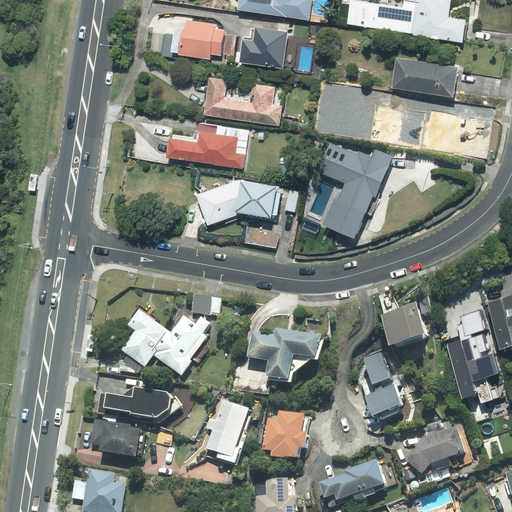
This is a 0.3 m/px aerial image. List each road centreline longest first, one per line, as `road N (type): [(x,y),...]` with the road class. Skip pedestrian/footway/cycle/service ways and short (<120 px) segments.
road 1 (residential): [(511,172),(486,211),(443,243),(331,279),(63,239)]
road 2 (primary): [(63,239),(25,511)]
road 3 (primary): [(100,0),(63,239)]
